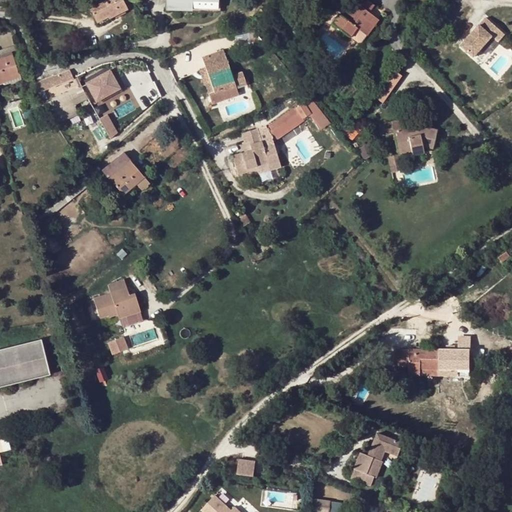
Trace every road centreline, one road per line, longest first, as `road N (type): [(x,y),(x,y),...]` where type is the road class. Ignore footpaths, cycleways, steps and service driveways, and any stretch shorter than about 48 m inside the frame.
road 1 (track): [(172,511),(253,412),(511,231)]
road 2 (track): [(511,171),(431,82)]
